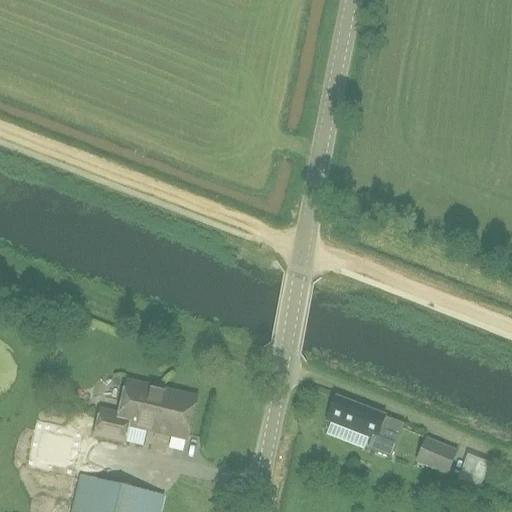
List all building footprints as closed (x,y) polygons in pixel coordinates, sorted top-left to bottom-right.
[(105,396),(106,382),(89,381),(88,395),(105,396)] [(187,441),(197,398),(126,382),(119,415),(100,411),(94,437),(124,444),(128,427),(146,431),(147,427),(170,433),(169,437),(187,441)] [(404,425),(384,417),(335,398),(325,422),(371,440),(368,451),(391,459),(404,425)] [(59,412),(56,432),(83,436),(86,416),(59,412)] [(36,428),(28,467),(69,476),(78,437),(36,428)] [(456,452),(426,439),(416,462),(446,475),(456,452)] [(170,471),(174,455),(151,450),(148,466),(170,471)] [(453,477),(472,484),(479,465),(461,458),(453,477)] [(243,465),(220,465),(220,482),(242,482),(243,465)] [(149,511),(152,494),(91,486),(88,506),(68,503),(66,511),(149,511)]
